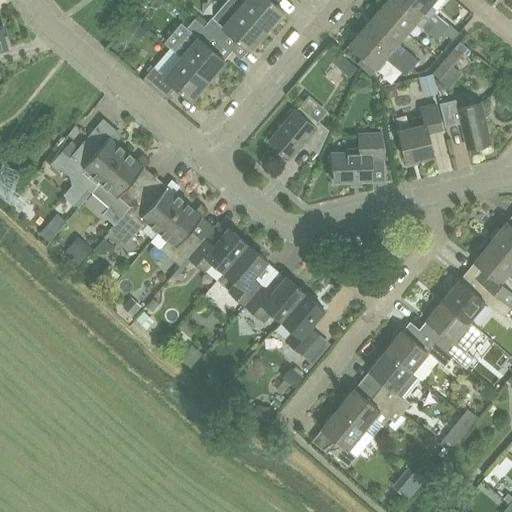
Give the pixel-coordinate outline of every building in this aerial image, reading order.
[(225,0),(211,17),(203,26),(213,35),(223,44),(231,34),(250,51),(267,31),(240,7),(231,0),(225,0)] [(231,0),(240,7),(267,31),(284,11),(270,0),(231,0)] [(406,0),(387,0),(380,9),(407,31),(415,22),(422,13),(406,0)] [(406,0),(422,13),(429,19),(443,31),(449,25),(428,7),(433,0),(406,0)] [(380,9),(364,28),(391,50),(407,31),(380,9)] [(176,16),(160,36),(170,45),(187,24),(176,16)] [(194,18),(169,47),(181,57),(208,81),(225,61),(205,44),(213,35),(203,26),(194,18)] [(429,19),(421,27),(436,40),(443,31),(429,19)] [(133,20),(125,29),(138,39),(145,30),(133,20)] [(364,28),(349,46),(362,57),(375,68),(384,58),(391,50),(364,28)] [(119,47),(109,39),(103,46),(112,54),(119,47)] [(454,47),(432,73),(441,81),(463,54),(462,54),(455,47),(454,47)] [(403,48),(397,55),(412,68),(418,61),(403,48)] [(397,55),(390,63),(405,76),(412,68),(397,55)] [(153,68),(145,78),(164,93),(172,84),(191,101),(208,81),(181,57),(164,77),(153,68)] [(347,57),(339,66),(349,76),(357,66),(347,57)] [(362,57),(357,63),(358,64),(370,74),(375,68),(362,57)] [(432,74),(418,77),(423,96),(436,93),(432,74)] [(354,83),(354,89),(357,93),(368,93),(372,89),(372,83),(368,80),(357,80),(354,83)] [(295,110),(269,141),(289,158),(303,141),(318,154),(328,129),(318,121),(310,113),(318,103),(309,96),(301,106),(296,111),(295,110)] [(457,101),(441,105),(447,128),(463,124),(469,147),(491,141),(481,103),(459,108),(457,101)] [(413,125),(398,129),(406,162),(433,155),(428,133),(442,129),(435,103),(421,107),(423,115),(411,118),(413,125)] [(70,141),(49,164),(59,171),(62,167),(70,173),(72,185),(65,193),(66,197),(78,207),(91,192),(125,152),(115,143),(120,137),(114,132),(101,147),(88,136),(78,148),(70,141)] [(359,153),(329,155),(330,175),(332,175),(332,182),(372,179),(371,160),(384,159),(382,133),(358,134),(359,153)] [(125,152),(91,192),(107,206),(101,214),(114,225),(142,191),(132,183),(145,168),(150,162),(142,156),(137,162),(125,152)] [(114,225),(108,231),(125,245),(139,228),(141,230),(148,222),(159,232),(184,202),(172,192),(178,186),(173,181),(168,187),(155,202),(142,191),(114,225)] [(167,239),(159,249),(179,266),(180,265),(187,257),(201,241),(191,232),(202,218),(208,211),(201,206),(196,212),(184,202),(159,232),(167,239)] [(57,214),(40,232),(48,240),(65,221),(57,214)] [(511,227),(506,222),(490,241),(511,259),(511,227)] [(201,241),(187,257),(190,260),(205,272),(213,262),(224,271),(247,245),(230,230),(228,231),(215,247),(204,238),(201,241)] [(102,238),(92,250),(95,253),(110,253),(113,248),(102,238)] [(485,239),(473,254),(477,257),(474,261),(490,275),(483,284),(511,307),(511,304),(511,279),(506,275),(511,267),(511,259),(490,241),(489,242),(486,240),(485,239)] [(82,241),(67,258),(77,267),(92,250),(82,241)] [(247,245),(224,271),(238,283),(230,293),(245,306),(262,286),(253,279),(268,262),(247,245)] [(262,286),(245,306),(262,320),(265,323),(273,313),(282,320),(305,293),(287,278),(272,295),(262,286)] [(459,281),(443,301),(470,322),(486,303),(504,316),(511,307),(483,284),(475,294),(459,281)] [(305,293),(282,320),(295,331),(287,341),(304,355),(321,336),(311,327),(325,310),(305,293)] [(130,296),(122,306),(132,315),(141,305),(130,296)] [(443,301),(427,321),(442,333),(434,342),(451,356),(454,359),(465,367),(472,358),(464,351),(470,343),(460,334),(470,322),(443,301)] [(143,313),(136,320),(145,329),(152,321),(143,313)] [(172,335),(193,328),(188,313),(167,321),(172,335)] [(402,332),(386,351),(412,373),(428,353),(437,361),(443,366),(451,356),(434,342),(434,343),(425,335),(417,344),(402,332)] [(186,337),(173,352),(184,362),(197,347),(186,337)] [(386,351),(370,372),(385,384),(378,393),(402,413),(410,404),(404,398),(400,395),(416,376),(412,373),(386,351)] [(291,369),(284,378),(293,387),(301,378),(291,369)] [(355,390),(340,409),(365,431),(374,420),(382,426),(388,418),(394,422),(402,413),(378,393),(371,402),(355,390)] [(258,404),(255,418),(266,421),(270,407),(258,404)] [(340,409),(323,430),(338,442),(330,452),(348,467),(373,437),(365,431),(340,409)] [(446,436),(441,442),(449,450),(455,443),(446,436)] [(414,474),(407,482),(415,489),(422,481),(414,474)] [(511,497),(506,492),(501,497),(507,503),(511,497)]
